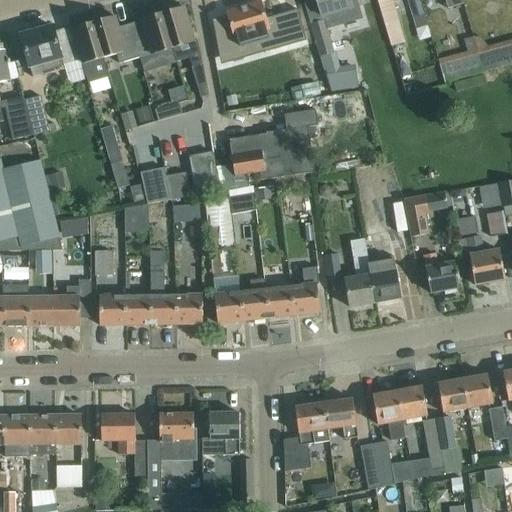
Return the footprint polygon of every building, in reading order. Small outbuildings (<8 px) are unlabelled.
[(316,0),(318,4),(322,17),(352,8),(349,0),(316,0)] [(378,0),(381,9),(388,31),(392,45),(405,42),(394,6),(392,0),(378,0)] [(410,0),(408,1),(416,28),(427,25),(420,0),(410,0)] [(445,0),(448,8),(462,3),(461,0),(445,0)] [(261,2),(227,12),(235,41),(263,32),(268,50),(306,39),(297,10),(266,19),(261,2)] [(169,12),(163,14),(173,47),(177,61),(190,57),(193,66),(202,64),(198,44),(197,40),(194,41),(184,7),(182,8),(181,4),(168,8),(169,12)] [(141,21),(130,24),(140,57),(151,54),(173,47),(163,14),(157,15),(156,11),(142,15),(143,19),(141,20),(141,21)] [(100,21),(94,23),(104,57),(117,54),(120,64),(140,57),(130,24),(118,27),(115,17),(113,17),(112,13),(99,17),(100,21)] [(104,57),(94,23),(88,25),(87,20),(73,24),(74,29),(72,29),(88,83),(109,76),(104,57)] [(311,24),(321,56),(334,52),(325,20),(311,24)] [(30,67),(33,77),(45,73),(45,74),(65,69),(63,64),(80,59),(72,31),(55,36),(53,26),(20,35),(30,67)] [(511,38),(477,48),(484,71),(511,63),(511,38)] [(10,121),(14,140),(35,135),(25,99),(25,97),(1,102),(0,99),(0,83),(11,81),(7,64),(11,63),(10,59),(6,60),(4,51),(0,52),(0,121),(3,121),(1,108),(5,107),(8,122),(10,121)] [(334,52),(321,56),(331,92),(358,88),(355,66),(339,68),(334,52)] [(484,71),(479,54),(440,65),(445,82),(484,71)] [(322,105),(318,84),(293,90),(298,111),(322,105)] [(170,89),(174,103),(187,99),(184,85),(170,89)] [(415,95),(418,109),(450,101),(446,86),(428,90),(428,92),(415,95)] [(48,124),(40,96),(25,99),(35,135),(56,131),(54,123),(48,124)] [(183,114),(179,102),(155,109),(158,121),(183,114)] [(151,119),(148,106),(135,109),(139,123),(151,119)] [(268,134),(229,140),(232,155),(235,177),(258,173),(259,180),(307,172),(300,129),(316,127),(314,111),(286,114),(288,130),(276,132),(276,135),(268,136),(268,134)] [(132,112),(122,115),(126,129),(136,126),(132,112)] [(213,153),(189,157),(195,194),(219,190),(213,153)] [(0,249),(63,250),(57,220),(41,161),(4,169),(2,159),(0,159),(0,249)] [(122,161),(111,164),(118,189),(129,185),(122,161)] [(62,172),(50,175),(53,190),(66,187),(62,172)] [(190,196),(186,172),(166,176),(171,199),(190,196)] [(511,215),(511,180),(497,183),(501,207),(503,207),(505,217),(511,215)] [(142,184),(130,187),(135,204),(146,201),(142,184)] [(228,190),(232,214),(256,209),(253,185),(228,190)] [(320,187),(319,191),(321,196),(326,197),(330,195),(330,190),(328,186),(324,185),(320,187)] [(444,192),(404,200),(411,238),(429,234),(426,214),(428,214),(428,212),(447,209),(444,192)] [(209,237),(212,274),(222,273),(219,236),(218,227),(232,225),(228,197),(205,199),(209,237)] [(173,206),(174,223),(200,221),(199,204),(173,206)] [(464,211),(453,212),(457,236),(465,234),(478,232),(475,217),(465,219),(464,211)] [(486,214),(490,236),(507,233),(502,211),(486,214)] [(272,233),(261,234),(263,257),(275,255),(272,233)] [(375,235),(364,237),(376,303),(400,299),(396,271),(381,273),(379,262),(380,262),(378,246),(375,235)] [(345,279),(347,288),(350,307),(376,303),(364,237),(364,238),(350,241),(356,277),(345,279)] [(481,237),(458,240),(461,257),(470,256),(475,285),(505,280),(500,251),(483,253),(481,237)] [(96,275),(113,275),(113,247),(96,247),(96,275)] [(288,249),(290,269),(303,267),(301,248),(288,249)] [(150,296),(151,325),(177,324),(176,296),(164,296),(164,251),(150,251),(150,296)] [(337,253),(325,255),(329,281),(341,279),(337,253)] [(431,293),(444,291),(445,295),(457,293),(456,288),(459,288),(454,263),(438,266),(436,254),(424,257),(431,293)] [(3,256),(2,268),(17,268),(17,256),(3,256)] [(251,291),(240,292),(244,321),(269,318),(266,290),(264,279),(250,280),(251,291)] [(54,296),(54,326),(80,326),(80,318),(91,318),(91,298),(91,282),(80,282),(80,288),(68,289),(68,296),(54,296)] [(291,287),(295,315),(320,312),(317,284),(291,287)] [(266,290),(269,318),(295,315),(291,287),(266,290)] [(215,295),(216,304),(218,324),(244,321),(240,292),(215,295)] [(4,297),(4,326),(30,326),(30,296),(4,297)] [(30,296),(30,326),(54,326),(54,296),(30,296)] [(126,297),(126,325),(151,325),(150,296),(126,297)] [(176,296),(177,324),(202,324),(202,296),(176,296)] [(99,297),(100,326),(126,325),(126,297),(99,297)] [(508,400),(511,398),(511,370),(503,372),(507,392),(508,400)] [(487,375),(463,379),(468,408),(493,403),(487,375)] [(438,384),(441,404),(443,412),(468,408),(463,379),(438,384)] [(422,387),(397,391),(402,419),(427,414),(422,387)] [(388,422),(388,425),(391,440),(405,438),(402,419),(397,391),(373,396),(376,415),(378,424),(388,422)] [(353,399),(324,403),(327,429),(343,426),(344,438),(357,436),(355,426),(357,425),(353,399)] [(285,446),(284,446),(285,471),(311,468),(307,444),(329,441),(327,429),(324,403),(295,407),(299,433),(300,437),(285,439),(285,446)] [(494,441),(507,438),(502,407),(489,409),(494,441)] [(210,438),(202,438),(202,455),(240,455),(240,413),(209,413),(210,438)] [(135,477),(147,476),(147,441),(135,441),(135,414),(101,415),(102,441),(118,441),(119,457),(135,456),(135,477)] [(193,414),(159,414),(160,441),(147,441),(148,509),(162,509),(161,459),(169,459),(169,460),(176,460),(176,458),(194,458),(193,414)] [(31,457),(56,456),(56,415),(30,416),(31,446),(31,457)] [(56,415),(56,456),(57,456),(57,446),(82,445),(81,415),(56,415)] [(18,446),(31,446),(30,416),(5,416),(5,447),(6,456),(18,456),(18,446)] [(449,416),(435,419),(441,450),(455,447),(449,416)] [(435,419),(422,421),(431,470),(444,467),(441,450),(435,419)] [(387,441),(373,443),(380,486),(381,485),(394,483),(387,441)] [(373,443),(360,446),(368,490),(382,487),(381,485),(380,486),(373,443)] [(203,505),(203,509),(208,509),(216,509),(241,509),(253,509),(252,459),(240,459),(241,503),(215,503),(215,460),(202,460),(203,505)] [(82,487),(82,466),(57,466),(57,487),(82,487)] [(32,479),(32,491),(45,490),(44,478),(32,479)] [(32,509),(32,511),(55,511),(55,505),(56,504),(53,490),(32,493),(32,509)] [(5,511),(20,511),(19,492),(6,492),(6,494),(5,511)] [(108,493),(96,493),(96,511),(108,510),(108,493)]
